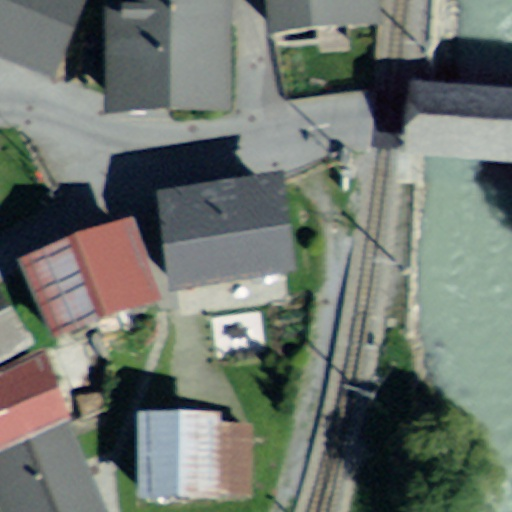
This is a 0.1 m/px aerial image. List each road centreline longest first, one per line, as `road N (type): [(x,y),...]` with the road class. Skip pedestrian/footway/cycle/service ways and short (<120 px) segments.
road 1 (residential): [(99,143),(257,136),(386,117),(511,129)]
road 2 (residential): [(0,256),(76,200),(99,143)]
